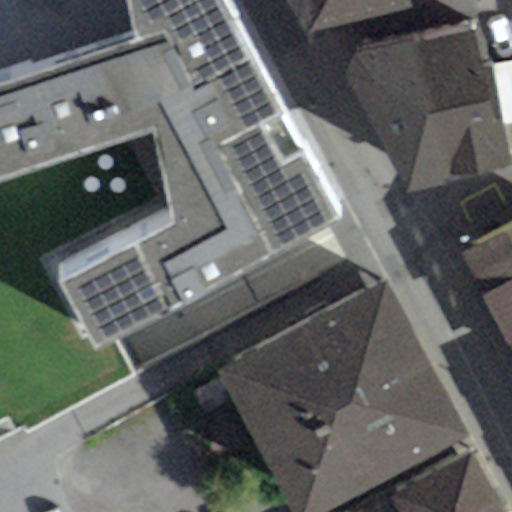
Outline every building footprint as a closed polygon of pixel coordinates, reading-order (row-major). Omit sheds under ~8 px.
[(226,0),(126,0),(137,48),(0,91),(0,184),(155,136),(173,224),(63,284),(100,354),(343,219),(226,0)] [(302,0),(311,34),(409,10),(406,0),(302,0)] [(482,20),(362,46),(346,76),(409,192),(507,168),(500,126),(490,65),(482,20)] [(511,61),(490,65),(500,126),(511,123),(511,61)] [(511,222),(462,250),(488,296),(482,299),(511,353),(511,222)] [(293,511),(329,511),(469,436),(382,275),(214,366),(293,511)] [(505,511),(473,453),(350,511),(505,511)]
